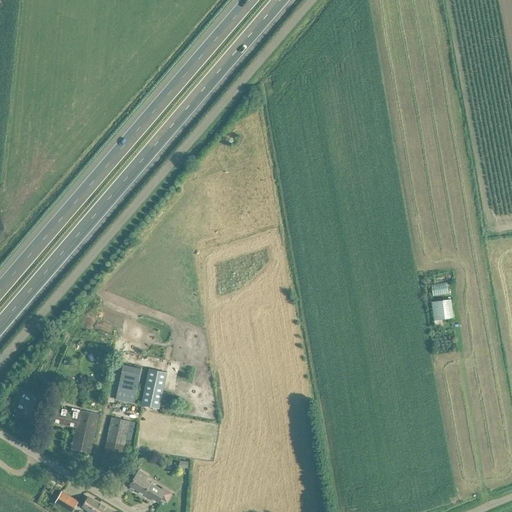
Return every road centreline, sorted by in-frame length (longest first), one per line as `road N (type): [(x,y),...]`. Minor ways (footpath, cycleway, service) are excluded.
road 1 (unclassified): [(0,365),(315,0)]
road 2 (motorway): [(0,324),(279,0)]
road 3 (motorway): [(249,0),(0,289)]
road 4 (unclassified): [(0,433),(130,511)]
